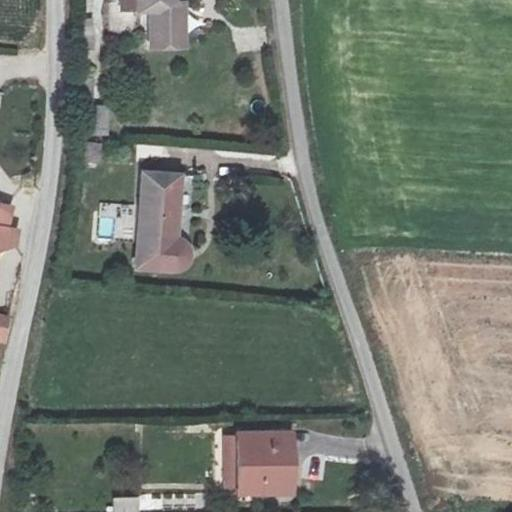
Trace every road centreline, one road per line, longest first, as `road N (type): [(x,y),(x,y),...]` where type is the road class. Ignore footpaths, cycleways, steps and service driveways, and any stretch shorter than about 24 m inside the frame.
road 1 (unclassified): [(276,0),(408,511)]
road 2 (unclassified): [(0,409),(41,184),(54,0)]
